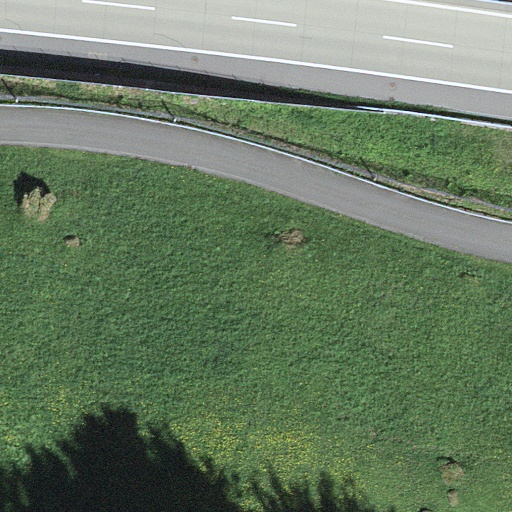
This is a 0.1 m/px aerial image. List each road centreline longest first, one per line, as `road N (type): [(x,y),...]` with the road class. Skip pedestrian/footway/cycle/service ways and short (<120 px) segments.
road 1 (residential): [(511,242),(178,145),(0,124)]
road 2 (motorway): [(39,0),(511,57)]
